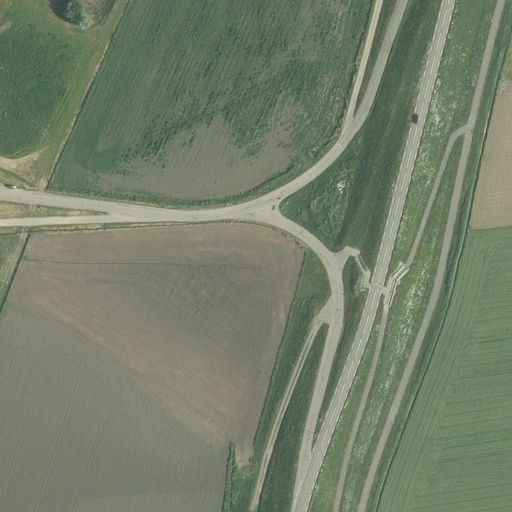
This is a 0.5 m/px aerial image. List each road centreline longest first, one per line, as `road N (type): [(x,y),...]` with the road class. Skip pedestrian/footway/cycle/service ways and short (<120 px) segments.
road 1 (secondary): [(309,478),(359,347),(446,0)]
road 2 (tertiary): [(309,478),(336,299),(331,265),(319,245),(255,207)]
road 3 (tertiary): [(255,207),(180,216),(0,194)]
road 4 (track): [(336,299),(282,408),(251,511)]
road 5 (tertiary): [(401,0),(363,110),(343,140)]
